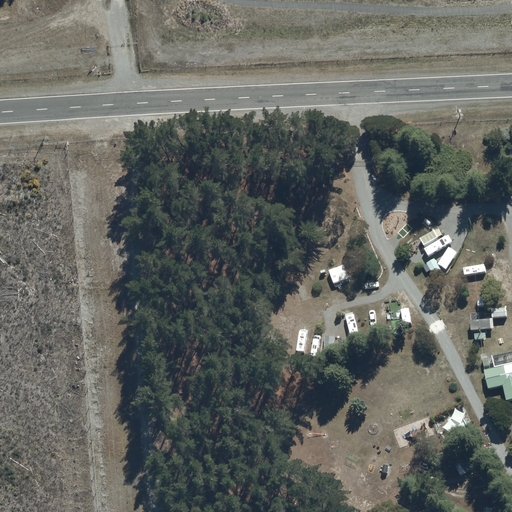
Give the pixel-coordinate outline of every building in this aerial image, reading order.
[(434,233),(420,242),(425,250),(422,252),(426,258),(447,246),(443,239),(439,242),(434,233)] [(503,250),(495,252),(499,267),(507,265),(503,250)] [(435,261),(427,265),(434,278),(442,273),(435,261)] [(482,278),(468,279),(469,296),(483,295),(482,278)] [(488,299),(478,299),(479,315),(488,315),(488,299)] [(337,319),(340,327),(338,327),(339,331),(341,330),(344,338),(360,332),(353,312),(337,319)] [(394,319),(397,328),(412,322),(409,313),(394,319)] [(486,334),(486,333),(494,332),(494,325),(491,325),(491,323),(471,323),(472,333),(475,333),(475,334),(486,334)] [(336,336),(325,336),(325,355),(335,355),(336,336)] [(493,369),(483,371),(487,390),(502,387),(505,403),(511,401),(511,350),(490,355),(493,369)] [(470,425),(460,424),(459,436),(469,436),(470,425)] [(466,456),(453,463),(461,478),(474,470),(466,456)] [(440,483),(426,478),(422,487),(436,492),(440,483)]
